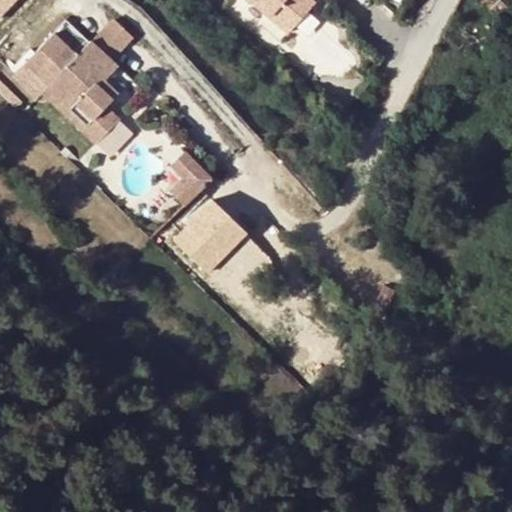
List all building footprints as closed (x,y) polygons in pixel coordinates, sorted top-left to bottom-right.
[(0,0),(0,20),(2,23),(22,0),(0,0)] [(308,0),(252,0),(285,28),(308,0)] [(126,23),(106,45),(125,62),(145,39),(126,23)] [(106,45),(104,43),(86,63),(76,54),(50,82),(66,96),(56,107),(106,153),(129,128),(115,115),(122,107),(108,95),(113,89),(132,68),(125,62),(106,45)] [(113,89),(108,95),(122,107),(127,101),(113,89)] [(182,171),(168,186),(182,199),(169,213),(184,226),(210,197),(182,171)] [(225,192),(178,237),(213,273),(260,228),(225,192)]
